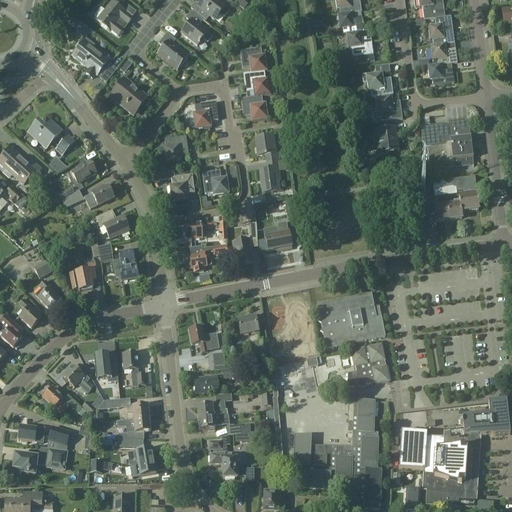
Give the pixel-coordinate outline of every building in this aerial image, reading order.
[(114,0),(112,3),(97,22),(109,32),(110,31),(118,37),(122,32),(121,31),(126,25),(127,25),(132,20),(131,19),(132,18),(122,10),(126,5),(119,0),(114,0)] [(195,4),(191,10),(206,22),(209,18),(214,23),(220,16),(224,19),(229,12),(214,0),(204,0),(199,6),(198,6),(195,4)] [(352,15),(361,14),(359,0),(350,1),(349,0),(334,0),(336,11),(339,11),(340,16),(352,15)] [(413,0),(415,9),(419,9),(419,11),(422,10),(423,15),(424,22),(435,20),(445,19),(444,12),(441,0),(413,0)] [(511,12),(502,14),(504,29),(511,27),(511,12)] [(190,24),(181,36),(196,48),(203,40),(204,42),(207,44),(212,38),(198,26),(202,22),(191,13),(185,20),(190,24)] [(243,13),(241,16),(241,20),(245,23),(249,17),(243,13)] [(352,15),(340,16),(337,16),(339,31),(342,30),(343,36),(346,35),(360,33),(360,34),(364,33),(362,20),(353,21),(352,15)] [(80,23),(73,17),(67,24),(74,30),(80,23)] [(436,27),(427,28),(430,42),(432,42),(433,47),(445,45),(452,44),(454,44),(452,30),(451,18),(445,19),(435,20),(436,27)] [(317,20),(310,21),(311,30),(318,29),(317,20)] [(360,34),(346,35),(348,49),(351,49),(352,59),(353,67),(372,64),(371,61),(371,56),(372,56),(370,39),(361,40),(360,34)] [(82,46),(72,58),(85,68),(86,67),(90,70),(89,71),(85,75),(92,80),(95,76),(96,77),(97,76),(107,84),(117,70),(108,63),(108,62),(107,61),(106,61),(88,46),(91,43),(84,38),(79,44),(82,46)] [(158,46),(163,49),(157,56),(177,73),(187,60),(163,40),(158,46)] [(433,47),(430,48),(432,62),(435,62),(436,67),(451,65),(457,64),(455,50),(453,50),(452,44),(445,45),(433,47)] [(264,73),(264,74),(267,73),(264,56),(261,57),(260,49),(239,52),(242,71),(249,70),(250,75),(264,73)] [(451,65),(436,67),(427,68),(429,83),(432,82),(433,87),(454,84),(451,65)] [(366,77),(366,76),(362,77),(363,85),(367,85),(368,93),(371,93),(372,100),(393,97),(391,81),(383,82),(383,76),(390,75),(389,66),(374,68),(375,76),(366,77)] [(264,73),(250,75),(243,76),(245,94),(253,93),(253,99),(262,98),(270,97),(268,80),(265,80),(264,74),(264,73)] [(147,100),(123,82),(110,99),(131,116),(138,108),(140,109),(147,100)] [(393,97),(372,100),(375,100),(377,115),(380,115),(381,123),(402,120),(400,103),(392,104),(391,98),(393,97)] [(262,98),(253,99),(240,101),(243,118),(250,117),(251,124),(268,121),(265,105),(263,105),(262,98)] [(215,104),(194,107),(195,115),(193,115),(195,131),(211,129),(210,123),(218,122),(215,104)] [(467,122),(467,123),(449,125),(449,124),(448,124),(448,126),(444,126),(444,125),(420,128),(422,150),(427,149),(429,172),(454,169),(453,168),(472,166),(473,168),(468,122),(467,122)] [(62,133),(50,123),(45,129),(39,123),(28,134),(46,150),(62,133)] [(379,132),(375,133),(378,154),(398,152),(395,130),(390,131),(379,132)] [(278,154),(275,155),(273,137),(255,139),(257,158),(265,157),(266,164),(279,162),(278,154)] [(186,138),(165,141),(166,148),(163,149),(165,165),(182,163),(181,157),(188,156),(186,138)] [(72,146),(66,140),(56,152),(62,157),(72,146)] [(31,161),(27,165),(19,159),(9,150),(0,159),(0,164),(4,168),(1,171),(2,173),(8,179),(10,179),(13,177),(23,186),(35,173),(38,175),(42,171),(31,161)] [(378,170),(365,161),(368,175),(376,173),(378,170)] [(266,164),(267,170),(259,171),(262,194),(279,192),(276,171),(280,171),(279,162),(266,164)] [(83,166),(76,171),(70,175),(70,176),(71,175),(78,186),(77,186),(77,187),(96,175),(95,175),(89,165),(89,164),(83,167),(83,166)] [(62,166),(55,173),(57,175),(66,169),(62,166)] [(220,172),(202,175),(205,196),(212,195),(213,198),(229,195),(227,179),(221,180),(220,172)] [(192,177),(171,180),(172,187),(169,187),(171,204),(188,201),(187,195),(195,194),(192,177)] [(474,178),(444,182),(445,189),(453,188),(453,189),(455,189),(456,194),(476,191),(474,178)] [(92,195),(84,199),(90,211),(114,199),(108,188),(105,189),(105,187),(91,194),(92,195)] [(14,206),(17,203),(21,198),(10,188),(5,193),(11,198),(8,202),(14,206)] [(62,203),(75,195),(71,188),(58,197),(62,203)] [(79,193),(62,203),(62,204),(65,210),(83,201),(79,193)] [(454,206),(434,208),(436,223),(462,220),(461,214),(478,212),(476,195),(458,198),(458,201),(453,202),(454,206)] [(301,213),(298,202),(292,203),(292,207),(294,215),(301,213)] [(294,215),(292,207),(286,208),(287,216),(294,215)] [(123,218),(116,221),(112,212),(95,219),(100,230),(104,228),(110,241),(129,232),(123,218)] [(226,219),(220,219),(217,219),(218,223),(218,231),(219,231),(227,231),(226,219)] [(186,233),(184,234),(185,238),(186,239),(186,241),(202,239),(206,238),(205,230),(207,230),(207,231),(216,230),(215,223),(207,224),(207,220),(192,221),(192,226),(185,227),(186,233)] [(281,236),(264,239),(267,253),(277,251),(278,254),(292,251),(291,248),(288,234),(286,224),(278,225),(281,236)] [(256,225),(249,226),(250,240),(257,239),(256,225)] [(248,241),(233,244),(237,267),(253,264),(248,241)] [(99,258),(96,246),(90,247),(93,259),(99,258)] [(97,246),(96,246),(99,258),(100,258),(113,255),(111,246),(98,249),(97,246)] [(191,258),(189,258),(191,271),(193,270),(194,274),(203,273),(202,268),(207,267),(211,266),(211,262),(218,261),(217,259),(222,258),(228,258),(228,256),(226,247),(218,248),(212,249),(202,250),(203,256),(199,256),(191,258)] [(119,253),(120,262),(112,264),(116,281),(121,280),(121,284),(138,281),(134,263),(135,263),(132,251),(119,253)] [(75,275),(70,276),(72,291),(78,290),(78,293),(93,291),(92,282),(95,282),(93,272),(95,271),(94,263),(93,262),(87,263),(89,272),(75,275)] [(45,263),(33,270),(39,281),(52,274),(45,263)] [(61,302),(50,291),(52,289),(45,282),(38,288),(41,291),(35,297),(38,300),(37,300),(49,313),(61,302)] [(371,295),(317,306),(326,351),(385,339),(381,318),(376,319),(371,295)] [(23,300),(18,306),(26,313),(20,319),(31,331),(41,320),(39,318),(32,312),(30,310),(31,308),(23,300)] [(7,316),(0,323),(0,328),(6,334),(0,340),(13,351),(14,349),(16,351),(20,347),(18,345),(21,342),(22,341),(23,340),(18,336),(23,331),(7,316)] [(254,318),(237,322),(240,337),(257,334),(254,318)] [(202,329),(189,331),(192,347),(200,346),(202,355),(208,354),(207,352),(219,350),(217,338),(209,340),(209,337),(204,338),(202,329)] [(266,341),(258,342),(259,349),(259,357),(260,359),(268,359),(266,341)] [(347,375),(347,389),(366,390),(366,386),(375,385),(375,386),(389,383),(381,346),(350,352),(353,368),(355,368),(356,373),(347,375)] [(125,362),(123,362),(124,372),(131,372),(132,383),(137,382),(138,387),(146,386),(145,375),(138,376),(137,354),(124,355),(125,362)] [(218,368),(224,367),(225,367),(223,355),(212,356),(214,368),(218,368)] [(109,373),(108,359),(108,357),(95,358),(96,374),(97,381),(107,380),(108,385),(118,384),(117,372),(109,373)] [(316,359),(306,361),(308,369),(317,367),(316,359)] [(344,361),(330,362),(331,377),(345,376),(344,361)] [(63,380),(62,381),(65,386),(68,385),(74,390),(79,385),(89,394),(94,388),(88,383),(90,381),(85,376),(84,378),(72,367),(62,379),(63,380)] [(223,381),(240,380),(240,370),(222,372),(223,381)] [(199,379),(199,383),(194,383),(195,395),(211,394),(211,395),(219,395),(218,383),(221,382),(220,378),(217,378),(217,377),(199,379)] [(43,401),(41,403),(47,409),(47,408),(49,406),(50,407),(53,411),(55,409),(62,416),(64,414),(70,408),(63,402),(64,401),(63,400),(52,390),(51,390),(50,391),(50,390),(47,390),(45,393),(45,395),(46,396),(42,400),(43,401)] [(354,395),(354,402),(353,423),(348,423),(348,434),(353,435),(352,450),(311,448),(311,438),(295,437),(294,468),(302,469),(302,474),(299,474),(298,489),(330,490),(330,482),(336,482),(336,485),(346,486),(345,510),(360,510),(360,507),(364,507),(364,510),(380,511),(382,471),(377,471),(379,435),(374,434),(375,403),(366,403),(366,396),(354,395)] [(262,397),(262,408),(271,408),(271,396),(262,397)] [(119,402),(103,403),(104,411),(120,409),(119,402)] [(88,403),(82,410),(90,418),(96,412),(88,403)] [(443,435),(443,440),(425,438),(424,471),(422,492),(420,492),(419,507),(467,510),(466,511),(495,511),(496,504),(476,502),(480,439),(509,436),(506,403),(488,405),(489,416),(485,417),(483,417),(462,419),(462,422),(459,422),(459,428),(463,428),(463,433),(443,435)] [(206,407),(197,408),(198,420),(218,418),(228,416),(227,411),(225,411),(221,412),(221,404),(217,404),(216,404),(206,405),(206,407)] [(132,408),(127,408),(127,416),(133,416),(134,421),(149,420),(148,407),(132,408)] [(218,418),(198,420),(199,432),(214,430),(214,428),(219,427),(227,427),(230,426),(229,416),(228,416),(218,418)] [(342,444),(340,420),(336,420),(336,418),(324,419),(324,425),(331,425),(332,445),(342,444)] [(134,421),(118,423),(118,429),(126,429),(127,435),(118,436),(119,441),(120,441),(142,441),(142,434),(144,434),(150,433),(149,420),(134,421)] [(249,426),(240,427),(240,436),(247,435),(250,435),(249,426)] [(230,428),(227,428),(228,437),(240,436),(240,427),(230,428)] [(20,429),(19,442),(35,444),(42,445),(45,430),(35,428),(35,431),(20,429)] [(53,429),(48,443),(65,448),(70,434),(53,429)] [(424,471),(425,438),(426,432),(401,430),(398,470),(424,471)] [(226,451),(226,438),(221,438),(221,442),(208,443),(208,452),(213,452),(222,452),(222,451),(226,451)] [(120,441),(120,449),(142,450),(142,441),(120,441)] [(136,453),(127,454),(130,467),(154,463),(152,450),(136,453)] [(15,456),(13,470),(21,471),(21,475),(26,476),(26,477),(29,477),(29,476),(35,477),(36,467),(40,468),(40,465),(52,467),(53,463),(65,464),(64,463),(65,454),(67,454),(67,453),(48,451),(47,459),(41,458),(29,456),(29,458),(15,456)] [(213,456),(210,456),(210,466),(222,466),(223,480),(236,480),(235,455),(226,456),(213,456)] [(91,463),(91,474),(101,475),(101,464),(91,463)] [(154,463),(130,467),(132,479),(134,479),(140,478),(156,475),(154,463)] [(277,468),(269,470),(272,481),(280,480),(277,468)] [(245,483),(249,483),(254,483),(254,470),(245,470),(245,483)] [(400,487),(400,479),(400,475),(393,475),(392,486),(400,487)] [(405,491),(403,511),(418,511),(419,507),(420,492),(405,491)] [(278,511),(279,495),(264,494),(263,511),(278,511)] [(23,504),(23,507),(30,508),(41,509),(41,504),(42,497),(23,495),(23,504)] [(114,498),(113,511),(129,511),(129,498),(114,498)] [(2,511),(3,511),(2,511),(52,511),(53,505),(52,505),(41,504),(41,509),(30,508),(23,507),(23,504),(5,503),(4,511),(2,511)]
